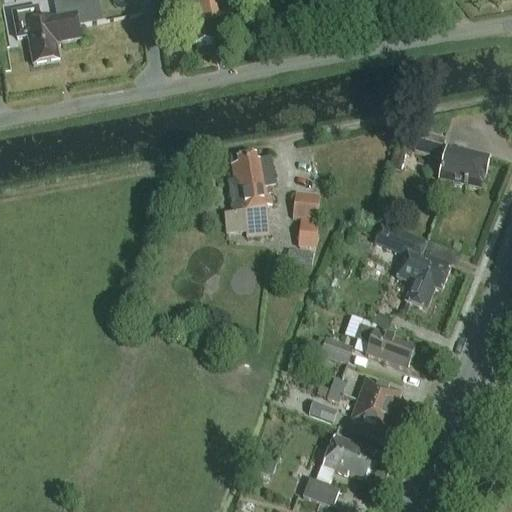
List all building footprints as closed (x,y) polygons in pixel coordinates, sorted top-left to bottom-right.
[(162,0),(164,11),(183,7),(181,0),(162,0)] [(214,46),(212,39),(233,35),(230,16),(227,17),(223,0),(218,0),(191,5),(194,23),(191,24),(195,49),(214,46)] [(16,42),(28,40),(33,68),(59,64),(56,47),(81,43),(76,17),(42,23),(39,9),(11,14),(16,42)] [(414,157),(443,165),(446,149),(419,142),(414,157)] [(395,148),(390,170),(403,173),(408,151),(395,148)] [(485,179),(486,179),(490,163),(448,152),(440,182),(481,193),(485,179)] [(228,184),(234,216),(245,214),(248,241),(269,237),(267,210),(272,209),(269,191),(276,190),(271,161),(257,163),(256,157),(238,161),(239,166),(233,168),(235,182),(228,184)] [(296,194),(293,220),(301,221),(317,223),(320,197),(296,194)] [(298,250),(298,251),(314,253),(314,252),(317,229),(317,223),(301,221),(300,227),(298,250)] [(406,260),(398,282),(413,288),(406,307),(426,315),(435,293),(442,295),(452,269),(451,268),(451,269),(430,261),(430,262),(422,259),(428,246),(382,229),(374,247),(406,260)] [(415,351),(361,330),(356,344),(369,348),(365,359),(407,374),(415,351)] [(321,357),(348,367),(353,351),(326,341),(326,343),(319,340),(314,353),(321,355),(321,357)] [(330,393),(342,398),(346,387),(334,382),(330,393)] [(360,405),(393,416),(400,397),(368,385),(360,405)] [(342,398),(330,393),(320,390),(317,397),(339,406),(342,398)] [(334,425),(338,413),(314,404),(309,416),(334,425)] [(393,416),(360,405),(353,424),(386,436),(393,416)] [(329,488),(334,475),(347,480),(349,477),(365,484),(376,456),(335,440),(318,484),(310,481),(303,500),(319,506),(328,510),(333,511),(340,493),(329,488)] [(264,476),(269,463),(259,460),(255,473),(264,476)]
